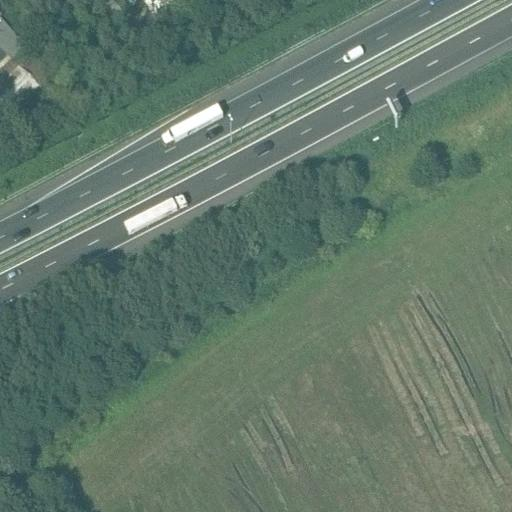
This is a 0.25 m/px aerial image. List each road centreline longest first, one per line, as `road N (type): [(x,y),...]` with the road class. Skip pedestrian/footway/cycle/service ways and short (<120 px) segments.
road 1 (motorway): [(0,289),(511,18)]
road 2 (motorway): [(444,0),(0,236)]
